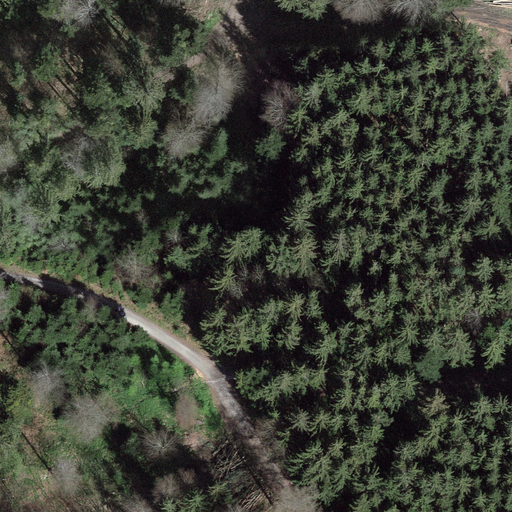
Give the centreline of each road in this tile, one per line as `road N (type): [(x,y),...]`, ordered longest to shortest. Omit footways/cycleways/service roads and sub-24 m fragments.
road 1 (track): [(0,169),(232,30),(447,16),(511,26)]
road 2 (track): [(0,273),(95,294),(215,375),(298,511)]
road 3 (track): [(215,375),(444,387),(511,368)]
